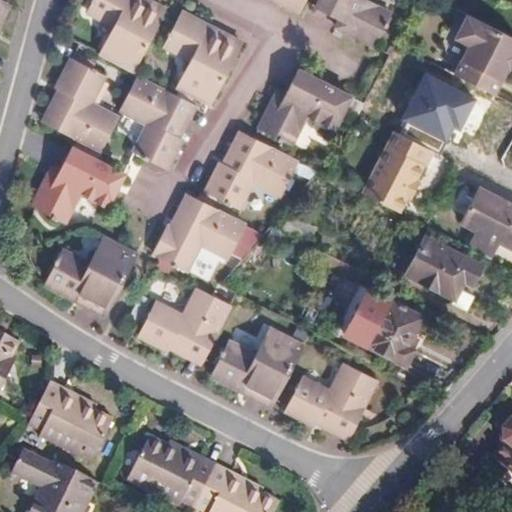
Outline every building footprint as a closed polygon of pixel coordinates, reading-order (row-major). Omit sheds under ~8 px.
[(0,0),(0,20),(9,4),(0,0)] [(88,0),(83,9),(110,24),(95,51),(129,70),(160,16),(159,15),(131,0),(88,0)] [(163,8),(147,0),(131,0),(159,15),(163,8)] [(278,0),(297,10),(302,0),(278,0)] [(316,0),(314,6),(347,23),(343,31),(373,46),(390,12),(365,0),(316,0)] [(347,23),(314,6),(310,14),(333,26),(343,31),(347,23)] [(179,11),(162,43),(188,57),(173,85),(206,103),(235,48),(203,31),(206,25),(179,11)] [(511,67),(511,40),(465,17),(454,39),(459,42),(462,47),(464,53),(453,75),(495,97),(507,71),(510,70),(511,67)] [(238,41),(206,25),(203,31),(235,48),(238,41)] [(62,88),(45,121),(97,148),(115,115),(88,100),(102,74),(67,56),(53,84),(62,88)] [(270,97),(255,126),(289,144),(303,115),(329,129),(347,94),(295,68),(282,94),(278,101),(270,97)] [(477,98),(424,71),(399,119),(446,143),(454,127),(460,130),(477,98)] [(136,74),(117,108),(144,122),(130,148),(164,166),(179,139),(170,135),(169,133),(186,101),(136,74)] [(45,121),(62,88),(53,84),(37,116),(45,121)] [(278,101),(282,94),(274,90),(270,97),(278,101)] [(179,139),(195,107),(186,101),(169,133),(170,135),(179,139)] [(225,164),(241,132),(234,128),(218,160),(225,164)] [(406,191),(411,181),(417,179),(425,165),(429,166),(436,151),(396,130),(363,195),(399,214),(400,214),(408,196),(406,191)] [(218,160),(203,189),(236,206),(250,179),(277,193),(294,159),(241,132),(225,164),(218,160)] [(42,174),(27,203),(61,221),(77,191),(104,206),(122,171),(69,144),(56,169),(51,178),(42,174)] [(51,178),(56,169),(47,164),(42,174),(51,178)] [(413,198),(422,181),(417,179),(411,181),(406,191),(408,196),(413,198)] [(511,247),(511,204),(479,188),(462,222),(476,229),(479,230),(473,242),(487,248),(492,238),(501,242),(511,247)] [(172,229),(190,197),(181,192),(179,194),(163,225),(172,229)] [(223,256),(240,222),(190,197),(172,229),(163,225),(149,253),(183,269),(197,244),(223,256)] [(308,241),(315,228),(290,215),(284,229),(308,241)] [(491,262),(501,242),(492,238),(487,248),(473,242),(479,230),(476,229),(465,249),(491,262)] [(58,250),(41,283),(69,297),(73,290),(105,307),(119,277),(133,250),(99,233),(84,263),(58,250)] [(415,233),(396,270),(444,294),(453,276),(461,280),(470,261),(415,233)] [(153,301),(135,334),(163,349),(167,341),(199,357),(227,304),(204,292),(192,286),(178,313),(153,301)] [(100,314),(105,307),(73,290),(69,297),(100,314)] [(391,301),(368,346),(409,367),(417,351),(410,348),(425,319),(391,301)] [(226,340),(206,374),(234,388),(237,381),(271,398),(300,341),(267,325),(253,353),(226,340)] [(0,385),(14,358),(10,356),(17,341),(0,332),(0,385)] [(199,357),(167,341),(163,349),(194,365),(199,357)] [(299,376),(282,410),(309,423),(312,416),(346,432),(347,433),(373,380),(339,363),(326,389),(299,376)] [(47,380),(25,424),(39,431),(36,436),(88,463),(111,418),(81,403),(77,411),(56,400),(61,392),(63,388),(47,380)] [(271,398),(237,381),(234,388),(267,405),(271,398)] [(77,411),(81,403),(61,392),(56,400),(77,411)] [(511,475),(511,415),(505,417),(497,426),(500,442),(488,455),(511,475)] [(346,432),(312,416),(309,423),(342,441),(347,433),(346,432)] [(146,434),(123,480),(175,506),(178,501),(191,508),(214,463),(200,456),(197,460),(194,468),(172,457),(176,449),(146,434)] [(34,487),(22,511),(74,511),(75,510),(69,508),(77,493),(80,495),(88,480),(49,461),(48,464),(18,449),(6,473),(34,487)] [(197,460),(176,449),(172,457),(194,468),(197,460)] [(269,511),(276,500),(247,485),(244,492),(223,481),(226,475),(228,470),(214,463),(191,508),(199,511),(269,511)] [(247,485),(226,475),(223,481),(244,492),(247,485)] [(77,511),(84,496),(80,495),(77,493),(69,508),(75,510),(77,511)]
